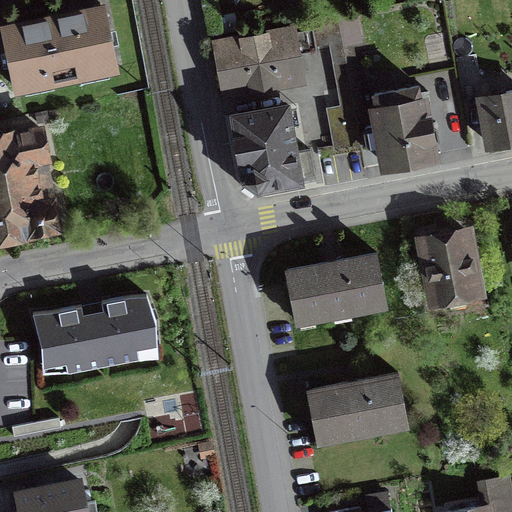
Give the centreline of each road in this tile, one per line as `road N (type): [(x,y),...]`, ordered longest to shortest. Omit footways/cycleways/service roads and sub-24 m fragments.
road 1 (residential): [(226,226),(511,170)]
road 2 (residential): [(279,511),(226,226)]
road 3 (residential): [(0,274),(226,226)]
road 4 (residential): [(226,226),(183,0)]
